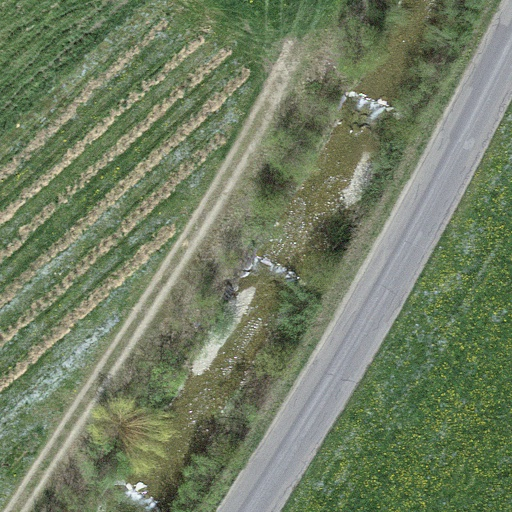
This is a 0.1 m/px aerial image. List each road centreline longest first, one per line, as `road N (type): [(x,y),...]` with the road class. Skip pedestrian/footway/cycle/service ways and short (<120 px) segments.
road 1 (tertiary): [(511,36),(242,511)]
road 2 (track): [(296,50),(222,184),(13,511)]
